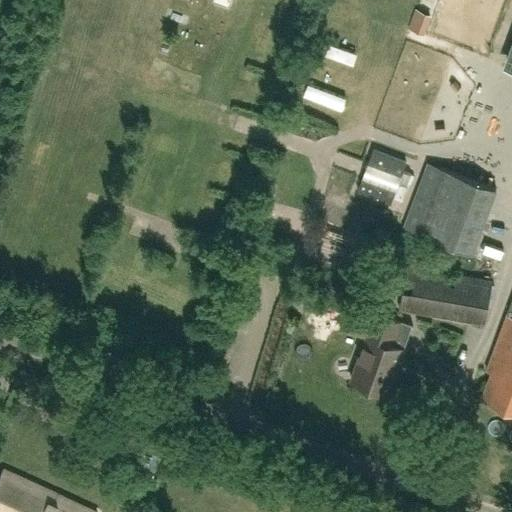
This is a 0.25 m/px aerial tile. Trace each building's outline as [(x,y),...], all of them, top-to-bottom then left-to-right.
[(341,0),(340,10),(351,12),(353,0),(341,0)] [(328,42),(323,55),(358,67),(363,54),(328,42)] [(347,111),(351,99),(312,86),(308,98),(347,111)] [(363,176),(358,191),(391,203),(394,195),(402,199),(412,173),(404,170),(407,161),(374,148),(368,162),(366,169),(363,176)] [(498,188),(429,162),(405,227),(474,253),(498,188)] [(402,282),(405,264),(396,263),(393,281),(402,282)] [(484,325),(492,281),(408,265),(400,309),(484,325)] [(511,302),(508,314),(507,314),(486,370),(491,371),(482,397),(511,407),(511,302)] [(366,336),(351,381),(387,393),(396,365),(398,366),(404,348),(391,344),(393,336),(395,336),(400,322),(375,313),(374,314),(355,308),(347,330),(366,336)] [(0,511),(92,511),(6,470),(0,482),(0,511)]
